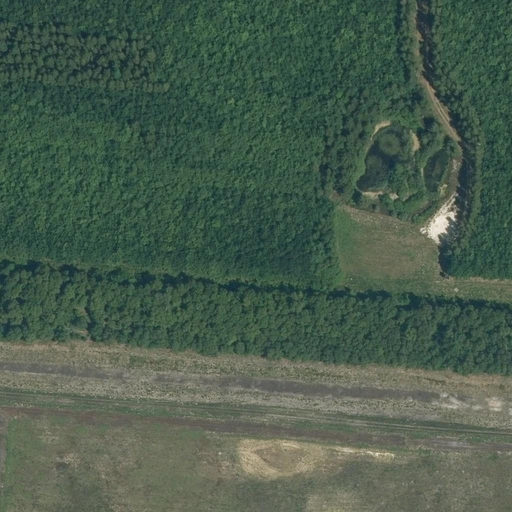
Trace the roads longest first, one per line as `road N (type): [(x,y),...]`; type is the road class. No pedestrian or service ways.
road 1 (track): [(511,293),(0,252)]
road 2 (track): [(466,180),(469,153),(430,85),(422,0)]
